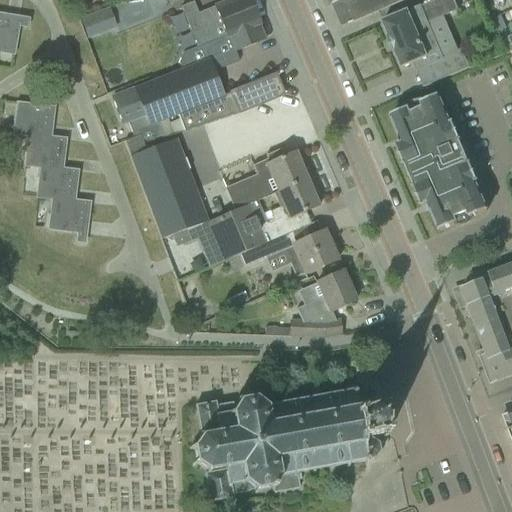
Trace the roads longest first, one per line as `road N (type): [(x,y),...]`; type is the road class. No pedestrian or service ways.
road 1 (tertiary): [(403,271),(287,0)]
road 2 (tertiary): [(497,511),(403,271)]
road 3 (residential): [(149,275),(61,51)]
road 4 (residential): [(403,271),(494,230),(501,216),(494,184),(511,157)]
